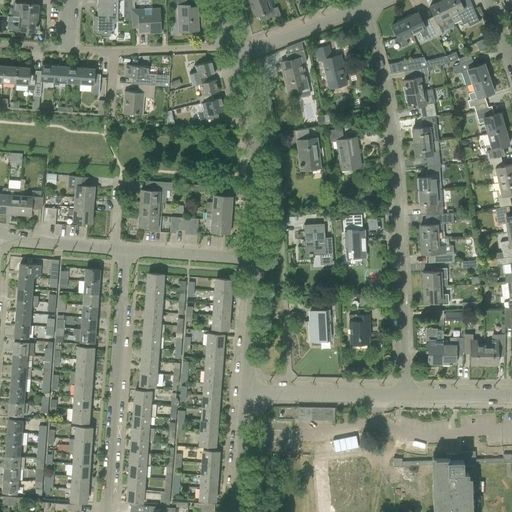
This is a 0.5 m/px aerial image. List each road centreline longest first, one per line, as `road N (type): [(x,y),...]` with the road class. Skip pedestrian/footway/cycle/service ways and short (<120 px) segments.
road 1 (residential): [(406,395),(392,154),(365,5)]
road 2 (residential): [(104,511),(124,250)]
road 3 (residential): [(253,261),(257,179),(232,47)]
road 4 (residential): [(244,393),(406,395)]
road 5 (residential): [(232,47),(260,45),(365,5)]
road 6 (residential): [(244,393),(253,261)]
road 7 (residential): [(124,250),(253,261)]
